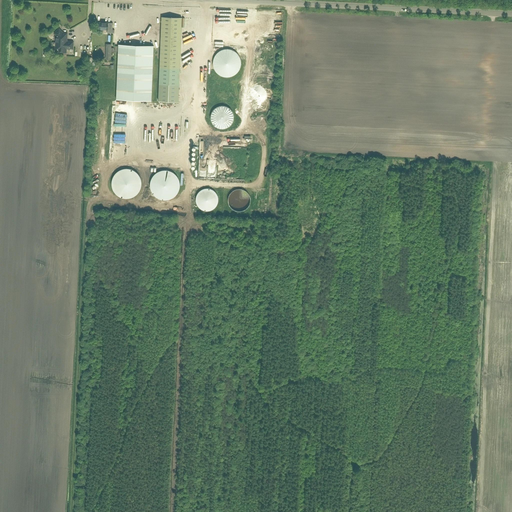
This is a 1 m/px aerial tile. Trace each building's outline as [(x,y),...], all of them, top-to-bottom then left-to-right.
[(178,102),(179,85),(182,18),(162,17),(158,102),(178,102)] [(114,33),(114,30),(112,30),(113,23),(108,23),(99,22),(99,30),(107,30),(107,33),(114,33)] [(72,49),(73,42),(66,42),(67,33),(62,33),(59,29),(54,34),(56,36),(55,48),(60,48),(59,52),(66,52),(66,49),(72,49)] [(114,48),(111,48),(111,44),(106,44),(106,60),(111,60),(111,51),(114,52),(114,48)] [(151,101),(154,46),(119,44),(116,99),(151,101)] [(214,75),(238,75),(239,50),(214,49),(214,75)] [(224,106),(223,106),(222,106),(221,106),(220,106),(219,106),(218,107),(217,107),(216,108),(215,108),(214,109),(214,110),(213,110),(213,111),(212,112),(212,113),(211,114),(211,115),(211,116),(211,117),(211,118),(211,119),(211,120),(211,121),(212,122),(212,123),(213,124),(214,125),(215,126),(215,127),(216,127),(217,128),(218,128),(219,128),(220,129),(221,129),(222,129),(223,129),(224,129),(225,129),(226,128),(227,128),(228,127),(229,127),(229,126),(230,126),(231,125),(231,124),(232,123),(233,123),(233,122),(233,121),(234,120),(234,119),(234,118),(234,117),(234,116),(233,115),(233,114),(233,113),(232,112),(232,111),(231,110),(230,109),(229,108),(228,108),(228,107),(227,107),(226,106),(225,106),(224,106)] [(124,198),(125,198),(126,198),(128,198),(129,198),(130,198),(131,198),(133,197),(134,196),(135,196),(136,195),(137,194),(138,193),(139,192),(139,191),(140,190),(140,189),(141,187),(141,186),(141,185),(141,184),(141,182),(141,181),(141,180),(140,178),(140,177),(139,176),(139,175),(138,174),(137,173),(136,172),(135,171),(134,171),(133,170),(131,170),(130,169),(129,169),(128,169),(126,169),(125,169),(124,169),(122,169),(121,170),(120,170),(119,171),(118,171),(117,172),(116,173),(115,174),(114,175),(113,176),(113,177),(112,178),(112,180),(112,181),(111,182),(111,184),(111,185),(112,186),(112,187),(112,189),(113,190),(113,191),(114,192),(115,193),(116,194),(117,195),(118,196),(119,196),(120,197),(121,198),(122,198),(124,198)] [(162,200),(163,200),(165,200),(166,200),(167,200),(169,200),(170,199),(171,199),(172,198),(173,197),(174,197),(175,196),(176,195),(177,194),(178,193),(178,191),(179,190),(179,189),(179,188),(180,186),(180,185),(180,184),(179,183),(179,181),(179,180),(178,179),(178,178),(177,177),(176,175),(175,175),(174,174),(173,173),(172,172),(171,172),(170,171),(169,171),(167,170),(166,170),(165,170),(163,170),(162,170),(161,171),(160,171),(158,172),(157,172),(156,173),(155,174),(154,175),(153,175),(152,177),(152,178),(151,179),(151,180),(150,181),(150,183),(150,184),(150,185),(150,186),(150,188),(150,189),(151,190),(151,191),(152,193),(152,194),(153,195),(154,196),(155,197),(156,197),(157,198),(158,199),(160,199),(161,200),(162,200)] [(237,211),(238,212),(239,212),(240,212),(241,211),(242,211),(243,211),(244,211),(245,210),(246,209),(247,208),(248,208),(248,207),(249,206),(249,205),(250,204),(250,203),(250,202),(250,201),(250,200),(250,199),(250,198),(250,197),(250,196),(249,196),(249,195),(248,194),(248,193),(247,192),(246,192),(245,191),(244,190),(243,190),(242,189),(241,189),(240,189),(239,189),(238,189),(237,189),(236,189),(235,190),(234,190),(233,191),(232,192),(231,192),(230,193),(230,194),(229,195),(229,196),(228,196),(228,197),(228,198),(228,199),(228,200),(228,201),(228,202),(228,203),(228,204),(229,205),(229,206),(230,207),(230,208),(231,208),(232,209),(233,210),(234,211),(235,211),(236,211),(237,211)] [(199,195),(198,208),(211,209),(211,206),(213,206),(214,193),(210,193),(209,202),(202,201),(202,196),(199,195)]
